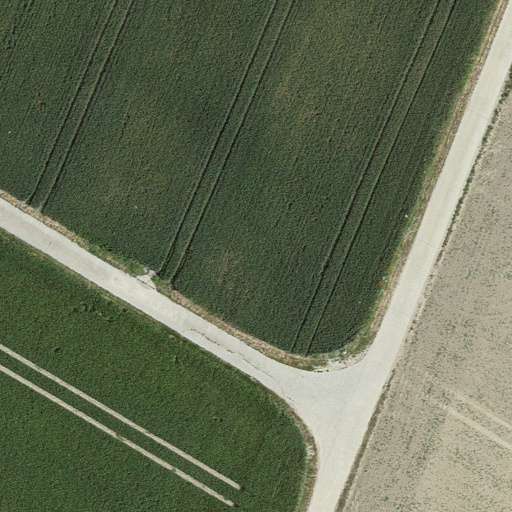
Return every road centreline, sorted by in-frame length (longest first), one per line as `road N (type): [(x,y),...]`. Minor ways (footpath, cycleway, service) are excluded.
road 1 (track): [(511,35),(357,424)]
road 2 (track): [(357,424),(0,212)]
